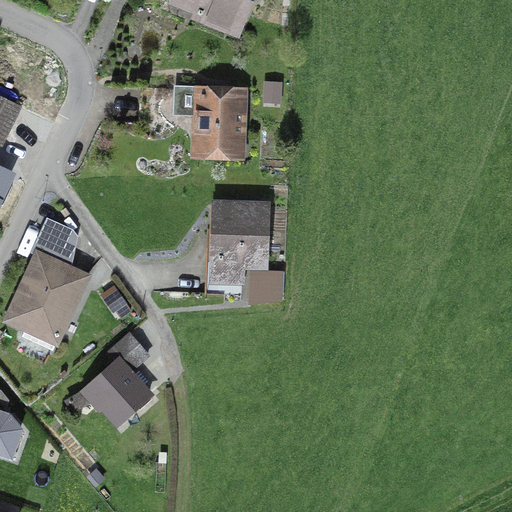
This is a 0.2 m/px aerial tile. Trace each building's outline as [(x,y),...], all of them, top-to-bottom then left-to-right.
[(236,32),(249,0),(203,0),(197,16),(236,32)] [(241,95),(199,94),(199,90),(144,88),(143,123),(197,125),(196,151),(239,153),(241,95)] [(0,142),(1,143),(19,107),(0,97),(0,142)] [(262,210),(219,208),(216,284),(242,285),(242,261),(260,262),(262,210)] [(23,337),(53,351),(88,276),(71,268),(74,252),(43,238),(35,254),(44,258),(27,294),(21,291),(7,320),(26,329),(23,337)] [(250,303),(273,300),(274,273),(255,272),(255,282),(251,282),(250,303)] [(133,368),(147,355),(130,335),(110,352),(118,361),(83,392),(98,410),(102,406),(117,423),(149,395),(127,370),(131,366),(133,368)] [(9,416),(0,412),(0,452),(10,456),(20,429),(9,416)]
